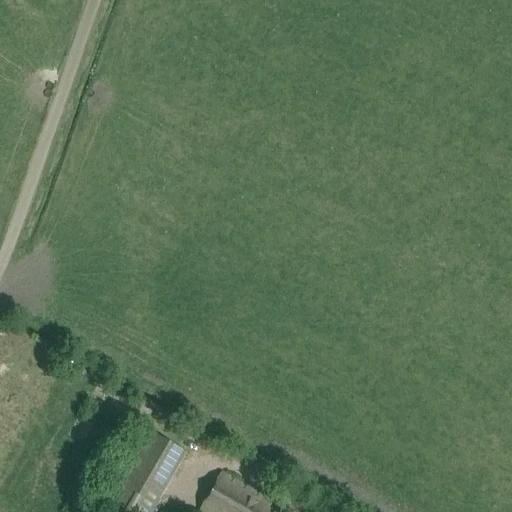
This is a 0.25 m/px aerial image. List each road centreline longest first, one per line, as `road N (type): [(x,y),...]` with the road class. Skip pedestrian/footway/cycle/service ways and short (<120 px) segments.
road 1 (track): [(94,0),(0,266)]
road 2 (track): [(206,452),(312,511)]
